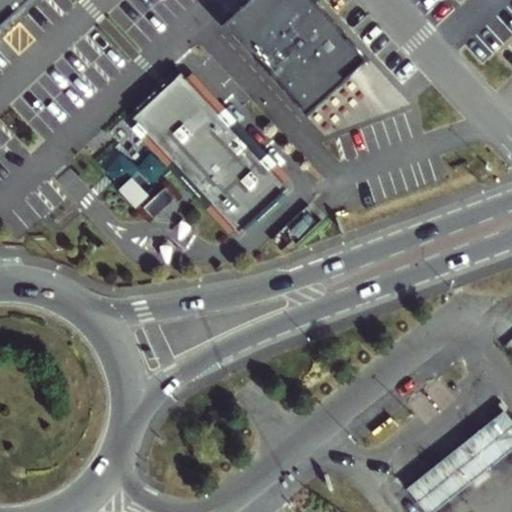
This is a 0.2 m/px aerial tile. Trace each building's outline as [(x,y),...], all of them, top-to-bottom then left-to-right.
[(239,0),(220,17),(299,111),(364,57),(316,0),(239,0)] [(462,0),(481,22),(504,0),(462,0)] [(128,105),(227,224),(278,182),(261,162),(265,158),(258,150),(254,153),(223,116),(226,113),(218,103),(214,106),(178,63),(128,105)] [(117,170),(131,182),(143,168),(130,156),(117,170)] [(132,195),(142,207),(165,187),(155,176),(132,195)] [(171,185),(149,205),(160,217),(182,197),(171,185)] [(511,423),(506,416),(409,492),(424,511),(436,511),(511,453),(511,423)]
